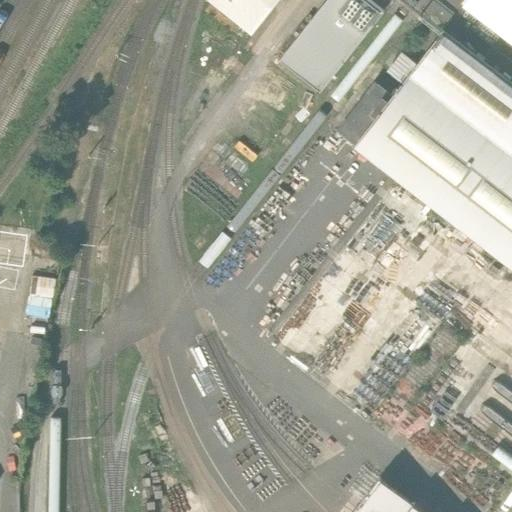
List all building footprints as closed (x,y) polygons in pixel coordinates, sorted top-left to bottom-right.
[(209,0),(252,33),(277,0),(209,0)] [(369,0),(326,0),(279,59),(320,91),(384,11),(369,0)] [(511,0),(466,0),(463,5),(511,42),(511,0)] [(355,145),(511,265),(511,85),(443,32),(416,65),(403,82),(393,95),(355,145)] [(388,70),(403,82),(416,65),(402,53),(388,70)] [(337,131),(355,145),(393,95),(374,82),(337,131)] [(0,270),(18,248),(0,233),(0,270)] [(33,274),(31,313),(57,315),(59,276),(33,274)] [(445,429),(511,470),(511,419),(480,399),(476,405),(443,384),(428,407),(450,421),(445,429)] [(423,511),(379,477),(353,511),(352,511),(423,511)]
